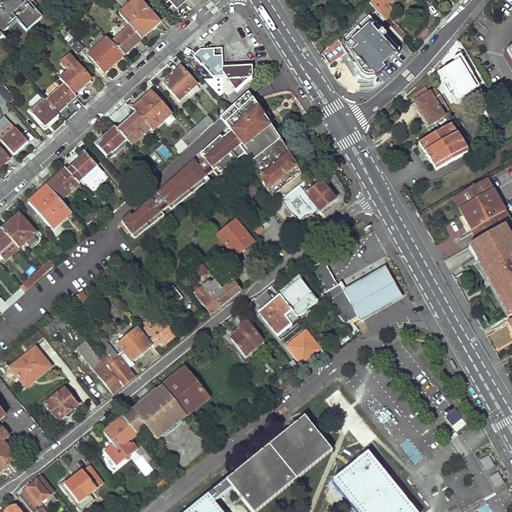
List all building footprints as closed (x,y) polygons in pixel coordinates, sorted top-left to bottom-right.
[(41,19),(28,5),(33,0),(0,0),(0,41),(2,39),(0,37),(16,23),(25,33),(41,19)] [(130,27),(141,39),(160,22),(139,0),(133,0),(118,14),(130,27)] [(385,21),(387,18),(394,11),(387,4),(390,0),(374,0),(370,4),(376,10),(385,21)] [(368,17),(376,10),(370,4),(363,12),(368,17)] [(376,74),(400,51),(370,17),(343,43),(363,71),(369,76),(376,74)] [(395,27),(387,18),(385,21),(402,40),(407,35),(397,25),(395,27)] [(431,31),(424,26),(413,38),(420,44),(431,31)] [(112,44),(123,56),(141,39),(130,27),(112,44)] [(89,55),(104,73),(123,56),(112,44),(107,38),(106,39),(102,35),(91,45),(95,50),(89,55)] [(79,43),(75,37),(68,43),(78,54),(84,49),(79,44),(79,43)] [(225,92),(228,96),(251,76),(251,68),(233,68),(233,65),(222,66),(221,49),(199,50),(192,56),(212,77),(212,79),(204,79),(219,96),(225,92)] [(64,85),(74,95),(91,80),(69,56),(61,63),(68,72),(60,80),(64,85)] [(479,85),(461,56),(454,60),(457,64),(440,74),(445,83),(448,81),(460,100),(477,89),(476,87),(479,85)] [(196,85),(181,67),(174,73),(176,76),(166,84),(180,99),(196,85)] [(10,93),(0,82),(0,94),(3,99),(10,93)] [(64,85),(46,101),(57,114),(71,102),(72,103),(77,99),(74,95),(64,85)] [(428,94),(425,89),(413,96),(416,102),(416,103),(430,126),(445,117),(435,100),(441,96),(436,90),(428,94)] [(250,164),(279,140),(270,126),(276,122),(270,113),(264,117),(248,94),(220,119),(228,130),(200,156),(204,163),(197,169),(193,164),(157,196),(159,199),(152,205),(150,201),(131,219),(129,216),(120,223),(133,240),(162,217),(160,213),(167,208),(169,211),(206,181),(204,178),(212,172),(215,176),(220,177),(245,157),(250,164)] [(150,129),(152,131),(171,115),(152,95),(141,105),(140,103),(133,110),(137,114),(150,129)] [(46,101),(43,98),(30,110),(45,127),(58,116),(57,114),(46,101)] [(194,129),(200,136),(218,120),(213,113),(194,129)] [(137,114),(118,131),(126,140),(131,146),(150,129),(137,114)] [(0,139),(1,141),(13,155),(26,143),(9,123),(0,130),(0,139)] [(468,153),(451,125),(419,143),(435,172),(468,153)] [(118,131),(115,127),(101,140),(100,139),(95,143),(107,156),(111,152),(112,153),(126,140),(118,131)] [(200,136),(194,129),(181,141),(183,143),(175,149),(180,155),(200,136)] [(281,200),(306,181),(279,140),(250,164),(276,205),(281,200)] [(0,142),(0,167),(13,155),(1,141),(0,142)] [(71,164),(66,169),(79,184),(98,167),(86,154),(73,166),(71,164)] [(66,169),(47,186),(61,202),(80,185),(79,184),(66,169)] [(306,181),(281,200),(298,222),(306,216),(312,214),(317,209),(319,212),(335,200),(327,190),(321,183),(315,187),(308,179),(306,181)] [(510,224),(486,182),(453,200),(477,242),(503,228),(510,224)] [(132,197),(122,185),(116,190),(126,203),(132,197)] [(61,202),(47,186),(39,193),(41,196),(30,205),(50,227),(68,211),(61,202)] [(106,206),(101,210),(109,218),(113,215),(106,206)] [(2,230),(18,249),(36,234),(20,215),(2,230)] [(451,237),(461,232),(455,221),(445,226),(451,237)] [(253,244),(235,222),(218,236),(235,258),(253,244)] [(511,243),(503,228),(477,242),(468,247),(487,280),(511,265),(511,243)] [(18,249),(2,230),(0,232),(0,254),(6,260),(18,249)] [(323,258),(311,268),(327,290),(322,294),(346,324),(359,316),(361,315),(347,288),(343,282),(339,285),(323,258)] [(51,263),(39,273),(43,277),(55,267),(51,263)] [(194,271),(192,269),(189,271),(196,280),(206,273),(200,265),(194,271)] [(511,265),(487,280),(507,317),(511,313),(511,265)] [(386,267),(347,288),(361,315),(359,316),(362,322),(404,299),(386,267)] [(22,291),(25,294),(43,277),(39,273),(21,290),(22,291)] [(279,295),(298,318),(318,302),(299,278),(279,295)] [(195,322),(198,325),(241,291),(233,281),(221,290),(214,281),(211,284),(208,282),(205,285),(203,283),(201,285),(202,286),(193,294),(208,311),(195,322)] [(183,297),(174,285),(167,291),(176,303),(183,297)] [(5,306),(8,309),(25,294),(22,291),(5,306)] [(88,305),(80,295),(74,300),(81,309),(88,305)] [(298,318),(279,295),(259,312),(279,336),(299,319),(298,318)] [(0,299),(0,311),(2,314),(8,309),(5,306),(0,299)] [(175,335),(157,314),(144,324),(162,346),(175,335)] [(58,330),(48,318),(41,324),(50,336),(58,330)] [(263,341),(246,321),(240,327),(242,330),(232,338),(246,355),(263,341)] [(117,356),(128,369),(134,364),(132,361),(150,346),(135,328),(132,329),(134,331),(118,345),(122,352),(117,356)] [(346,334),(335,344),(339,349),(350,340),(346,334)] [(102,362),(122,386),(134,377),(128,369),(117,356),(106,342),(100,348),(106,356),(101,361),(102,362)] [(113,394),(122,386),(102,362),(100,364),(85,345),(77,352),(113,394)] [(35,381),(50,368),(34,350),(10,370),(23,386),(33,378),(35,381)] [(184,369),(163,387),(187,415),(208,398),(184,369)] [(294,385),(290,380),(280,389),(284,393),(294,385)] [(163,387),(124,419),(138,435),(146,428),(157,440),(187,415),(163,387)] [(58,421),(76,406),(63,390),(45,406),(58,421)] [(124,419),(123,418),(105,433),(114,444),(106,451),(119,467),(140,449),(132,440),(138,435),(124,419)] [(303,420),(225,481),(249,511),(253,511),(329,453),(303,420)] [(0,457),(7,466),(16,460),(1,442),(7,437),(1,429),(0,430),(0,457)] [(409,511),(366,457),(332,483),(355,511),(409,511)] [(140,469),(146,476),(152,471),(146,464),(140,469)] [(104,485),(90,466),(67,485),(86,511),(97,501),(92,495),(104,485)] [(488,477),(492,490),(503,486),(499,473),(488,477)] [(54,492),(42,477),(19,495),(32,511),(34,511),(37,510),(38,511),(47,511),(42,506),(38,509),(36,506),(54,492)] [(168,483),(164,479),(158,484),(161,488),(168,483)]
